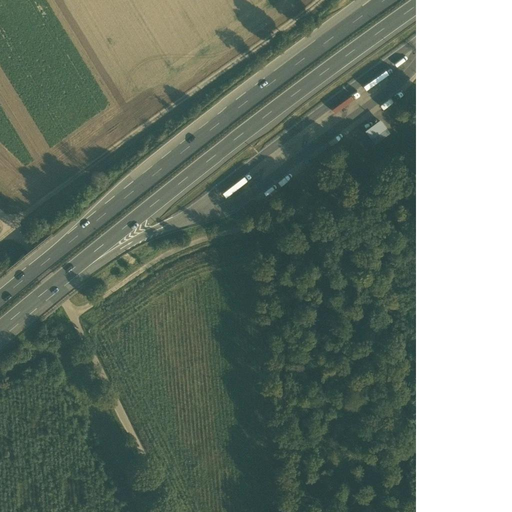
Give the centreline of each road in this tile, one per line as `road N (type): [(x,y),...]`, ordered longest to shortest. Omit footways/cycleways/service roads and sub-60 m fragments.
road 1 (motorway): [(0,328),(276,106),(423,0)]
road 2 (motorway): [(385,0),(0,299)]
road 3 (track): [(10,224),(318,0)]
